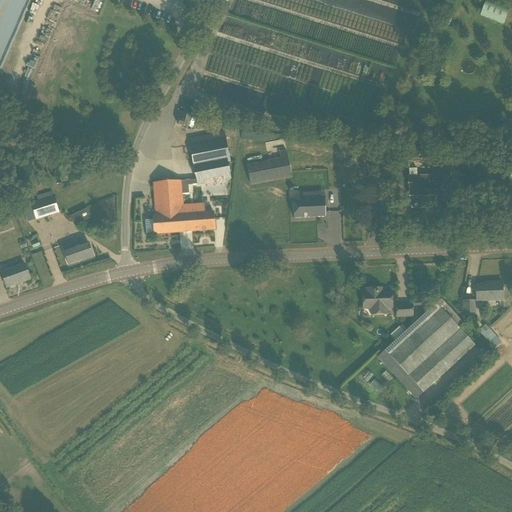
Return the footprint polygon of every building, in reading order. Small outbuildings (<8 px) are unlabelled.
[(486,1),(480,16),(503,25),(509,10),(486,1)] [(226,137),(189,144),(198,187),(232,180),(228,162),(231,161),(226,137)] [(251,186),(292,177),(286,151),(279,153),(281,159),(247,166),(251,186)] [(383,174),(384,153),(370,153),(370,174),(383,174)] [(447,196),(446,175),(408,176),(409,197),(410,197),(409,195),(426,194),(426,193),(430,193),(430,194),(446,194),(446,196),(447,196)] [(181,181),(172,182),(174,215),(177,215),(177,221),(180,221),(180,223),(185,223),(186,233),(215,231),(214,212),(190,214),(189,205),(183,206),(182,194),(189,194),(188,185),(181,186),(181,181)] [(154,235),(186,233),(185,223),(180,223),(180,221),(177,221),(177,215),(174,215),(172,182),(154,183),(156,216),(152,216),(154,235)] [(294,197),(294,214),(326,214),(326,197),(294,197)] [(36,220),(49,216),(59,213),(54,198),(31,205),(36,220)] [(79,213),(83,222),(91,218),(87,209),(79,213)] [(0,234),(14,229),(7,210),(0,212),(0,234)] [(62,245),(69,266),(94,258),(89,243),(79,246),(76,240),(62,245)] [(1,273),(6,288),(30,280),(25,265),(1,273)] [(477,303),(503,302),(502,283),(490,283),(490,285),(476,286),(477,303)] [(383,293),(383,288),(366,289),(366,293),(362,294),(363,310),(371,310),(371,316),(388,316),(388,309),(393,309),(392,293),(383,293)] [(436,304),(377,358),(402,384),(409,378),(423,393),(474,346),(459,329),(464,324),(441,300),(439,302),(438,301),(435,303),(436,304)] [(464,316),(476,316),(475,301),(464,302),(464,316)] [(397,318),(414,317),(413,305),(396,306),(397,318)] [(494,349),(500,345),(484,327),(478,331),(494,349)]
